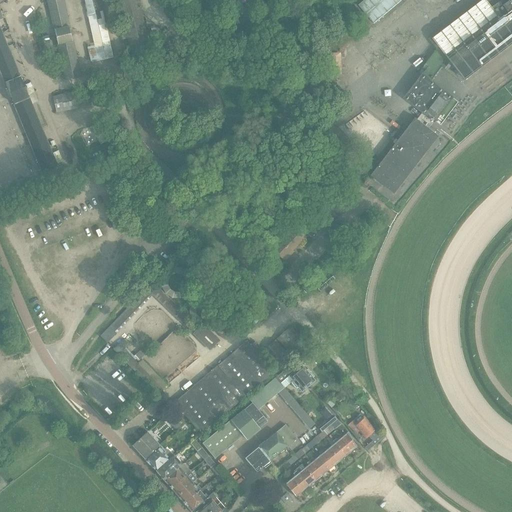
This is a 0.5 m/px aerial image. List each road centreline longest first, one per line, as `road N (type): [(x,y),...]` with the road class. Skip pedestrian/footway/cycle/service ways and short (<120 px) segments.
road 1 (track): [(191,201),(141,149),(109,76),(172,59),(293,0)]
road 2 (residential): [(184,511),(55,370),(0,251)]
road 3 (unknown): [(145,135),(170,154),(187,154),(212,136),(216,104),(195,81),(163,80),(150,90),(140,120)]
road 4 (unknown): [(66,262),(109,236),(105,214),(85,212),(27,241),(33,263),(50,269)]
road 5 (track): [(27,0),(14,14),(41,90),(89,79)]
road 6 (unknown): [(25,187),(75,159),(41,90)]
